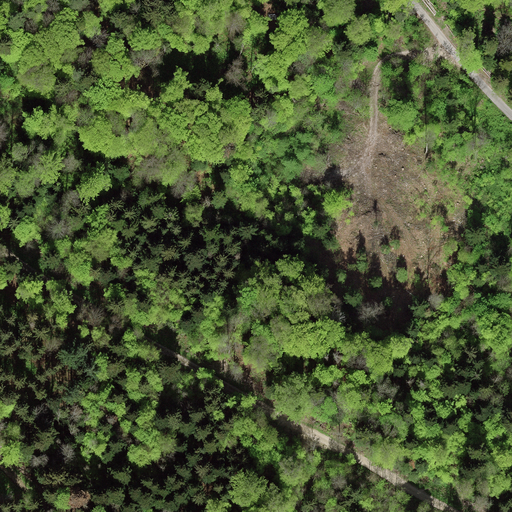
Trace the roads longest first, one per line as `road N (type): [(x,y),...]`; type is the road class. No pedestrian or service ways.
road 1 (track): [(454,511),(218,384),(0,247)]
road 2 (unclassified): [(410,0),(511,115)]
